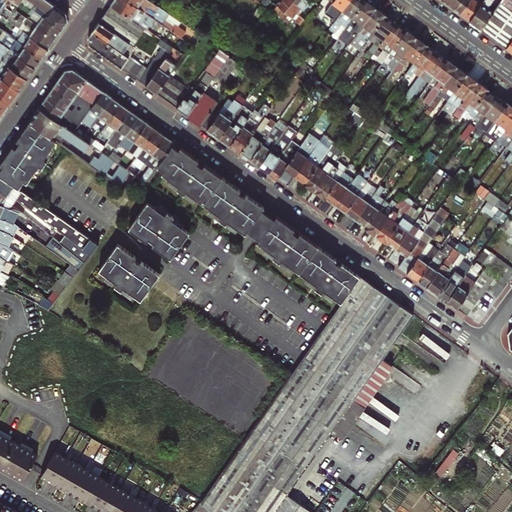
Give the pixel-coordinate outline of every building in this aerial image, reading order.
[(20,0),(6,0),(6,1),(0,9),(0,14),(5,17),(7,19),(20,0)] [(20,0),(32,8),(62,29),(67,21),(66,14),(46,0),(20,0)] [(113,0),(110,4),(144,28),(146,29),(147,30),(150,26),(158,31),(159,29),(162,25),(126,0),(113,0)] [(148,0),(126,0),(162,25),(166,28),(180,38),(184,32),(176,26),(179,21),(148,0)] [(296,12),(281,0),(280,0),(276,5),(272,2),(269,7),(285,21),(289,16),(292,18),(296,12)] [(292,0),(281,0),(296,12),(301,7),(292,0)] [(333,0),(327,9),(338,17),(350,0),(333,0)] [(353,19),(365,2),(362,0),(350,0),(338,17),(332,26),(337,30),(344,20),(349,24),(353,19)] [(468,0),(456,0),(451,8),(459,13),(468,0)] [(468,0),(459,13),(469,21),(481,2),(477,0),(468,0)] [(469,21),(481,30),(492,12),(487,8),(492,0),(482,0),(481,2),(469,21)] [(511,0),(500,0),(492,12),(481,30),(506,48),(511,39),(511,0)] [(374,9),(365,2),(353,19),(357,22),(350,33),(351,34),(354,36),(374,9)] [(110,4),(98,22),(131,45),(132,46),(144,28),(110,4)] [(62,29),(32,8),(29,12),(32,14),(30,16),(39,22),(36,25),(55,38),(62,29)] [(368,40),(385,16),(374,9),(354,36),(349,43),(354,48),(361,39),(366,42),(368,40)] [(21,29),(48,48),(55,38),(36,25),(20,14),(14,24),(21,29)] [(368,40),(378,47),(395,24),(385,16),(368,40)] [(131,45),(98,22),(92,31),(128,57),(129,56),(130,55),(125,52),(131,45)] [(393,48),(405,31),(395,24),(378,47),(388,55),(393,48)] [(42,57),(48,48),(21,29),(18,33),(21,35),(17,40),(35,53),(42,57)] [(5,31),(0,37),(0,42),(35,67),(42,57),(35,53),(17,40),(5,31)] [(128,57),(92,31),(87,37),(89,45),(121,68),(128,57)] [(393,58),(398,62),(416,39),(405,31),(393,48),(398,52),(393,58)] [(345,49),(349,43),(354,36),(351,34),(342,46),(345,49)] [(416,39),(398,62),(386,79),(392,83),(409,60),(414,63),(426,46),(416,39)] [(35,67),(0,42),(0,59),(27,78),(35,67)] [(414,70),(421,75),(436,54),(426,46),(414,63),(406,74),(409,76),(414,70)] [(215,77),(230,57),(220,50),(205,70),(215,77)] [(436,54),(421,75),(419,77),(424,81),(429,84),(434,78),(446,61),(436,54)] [(128,57),(121,68),(139,81),(148,70),(129,56),(128,57)] [(243,66),(230,57),(215,77),(228,87),(243,66)] [(145,85),(156,93),(169,76),(176,66),(165,58),(154,74),(145,85)] [(0,59),(0,75),(19,89),(27,78),(0,59)] [(446,61),(434,78),(438,81),(433,88),(439,92),(456,68),(446,61)] [(443,109),(467,76),(456,68),(439,92),(432,101),(438,105),(443,109)] [(65,70),(60,78),(95,103),(103,91),(72,69),(65,70)] [(139,81),(145,85),(154,74),(148,70),(139,81)] [(186,115),(204,92),(207,88),(203,85),(204,83),(208,77),(202,73),(189,91),(176,108),(186,115)] [(0,75),(0,96),(9,104),(19,89),(0,75)] [(189,91),(169,76),(156,93),(176,108),(189,91)] [(477,83),(467,76),(443,109),(442,109),(452,116),(456,112),(459,107),(477,83)] [(419,77),(409,90),(414,94),(424,81),(419,77)] [(60,78),(53,88),(88,113),(95,103),(60,78)] [(438,81),(434,78),(429,84),(433,88),(438,81)] [(332,90),(321,82),(318,86),(327,92),(329,94),(332,90)] [(470,114),(487,90),(477,83),(459,107),(465,110),(470,114)] [(246,95),(249,97),(255,88),(252,86),(246,95)] [(318,86),(313,92),(323,98),(327,92),(318,86)] [(39,107),(74,132),(83,119),(88,113),(53,88),(39,107)] [(439,92),(433,88),(422,102),(420,109),(424,112),(432,101),(439,92)] [(497,98),(487,90),(470,114),(480,121),(497,98)] [(83,119),(92,125),(112,98),(103,91),(95,103),(88,113),(83,119)] [(217,102),(204,92),(186,115),(201,125),(209,114),(217,102)] [(0,116),(9,104),(0,96),(0,116)] [(238,96),(235,101),(242,106),(245,101),(238,96)] [(112,98),(92,125),(90,127),(100,133),(121,104),(112,98)] [(497,98),(480,121),(484,125),(489,118),(494,122),(506,105),(497,98)] [(219,138),(237,113),(242,106),(235,101),(224,115),(220,112),(215,118),(209,114),(201,125),(219,138)] [(432,101),(424,112),(423,113),(429,117),(438,105),(432,101)] [(252,103),(247,110),(252,113),(254,111),(257,107),(252,103)] [(121,104),(100,133),(104,137),(105,135),(110,138),(129,110),(121,104)] [(349,108),(354,112),(360,115),(363,111),(352,104),(349,108)] [(229,145),(239,153),(257,129),(265,118),(270,110),(263,105),(257,113),(254,111),(252,113),(229,145)] [(495,143),(500,136),(511,119),(511,108),(506,105),(494,122),(489,128),(485,134),(490,137),(485,144),(491,149),(495,143)] [(246,109),(242,106),(237,113),(241,116),(246,109)] [(82,138),(74,132),(39,107),(30,122),(58,141),(125,190),(135,176),(127,170),(118,164),(109,158),(100,151),(91,145),(82,138)] [(459,107),(456,112),(461,116),(465,110),(459,107)] [(219,138),(229,145),(252,113),(247,110),(246,109),(241,116),(237,113),(219,138)] [(116,149),(119,145),(138,117),(129,110),(110,138),(107,142),(116,149)] [(138,117),(119,145),(127,151),(147,123),(138,117)] [(265,118),(257,129),(261,132),(269,121),(265,118)] [(489,118),(484,125),(489,128),(494,122),(489,118)] [(370,123),(376,126),(380,130),(383,126),(373,119),(370,123)] [(511,119),(500,136),(510,144),(511,141),(511,119)] [(257,129),(239,153),(250,160),(266,138),(274,127),(276,125),(269,120),(269,121),(261,132),(257,129)] [(42,168),(47,162),(44,160),(52,149),(58,141),(30,122),(17,140),(18,141),(18,142),(21,144),(16,149),(13,146),(0,164),(0,165),(3,168),(23,182),(26,184),(33,175),(40,166),(42,168)] [(147,123),(127,151),(136,157),(156,129),(147,123)] [(393,133),(383,126),(380,130),(386,133),(390,137),(393,133)] [(279,130),(274,127),(266,138),(271,141),(279,130)] [(140,170),(145,164),(165,136),(156,129),(136,157),(132,163),(140,170)] [(250,160),(258,167),(280,137),(283,133),(279,130),(271,141),(266,138),(250,160)] [(482,139),(472,132),(463,144),(467,147),(473,139),(479,143),(482,139)] [(404,140),(393,133),(390,137),(396,141),(401,144),(404,140)] [(165,136),(145,164),(151,168),(146,174),(140,170),(136,176),(145,183),(158,165),(172,145),(174,142),(165,136)] [(284,151),(289,144),(280,137),(258,167),(268,173),(284,151)] [(103,147),(94,141),(91,145),(100,151),(103,147)] [(507,169),(511,161),(511,141),(510,144),(504,152),(509,156),(502,166),(507,169)] [(289,144),(284,151),(288,154),(295,145),(291,142),(289,144)] [(299,148),(297,151),(301,155),(306,148),(312,152),(313,150),(303,143),(299,148)] [(499,146),(495,143),(491,149),(489,151),(493,154),(499,146)] [(247,230),(262,209),(263,206),(180,146),(178,149),(172,145),(158,165),(163,169),(161,172),(169,178),(178,185),(176,188),(183,193),(186,190),(195,197),(211,208),(220,215),(218,218),(225,224),(228,220),(238,228),(245,233),(247,230)] [(276,179),(284,169),(297,151),(299,148),(295,145),(288,154),(284,151),(268,173),(276,179)] [(297,151),(284,169),(294,176),(312,152),(306,148),(301,155),(297,151)] [(44,160),(47,162),(54,151),(52,149),(44,160)] [(315,190),(332,166),(338,157),(327,149),(322,156),(304,182),(315,190)] [(294,176),(304,182),(322,156),(313,150),(312,152),(294,176)] [(122,159),(113,152),(109,158),(118,164),(122,159)] [(437,159),(427,152),(422,159),(432,166),(437,159)] [(368,168),(363,165),(352,181),(362,188),(367,181),(362,177),(368,168)] [(35,177),(42,168),(40,166),(33,175),(35,177)] [(342,174),(332,166),(315,190),(325,198),(342,174)] [(23,182),(3,168),(1,171),(0,171),(0,176),(18,188),(21,185),(23,182)] [(342,174),(325,198),(335,205),(352,181),(342,174)] [(61,230),(91,251),(98,243),(18,188),(0,176),(0,189),(26,206),(37,213),(61,230)] [(167,181),(176,188),(178,185),(169,178),(167,181)] [(352,181),(335,205),(345,212),(362,188),(352,181)] [(373,195),(362,188),(345,212),(355,219),(373,195)] [(0,189),(0,204),(21,214),(23,215),(32,221),(37,213),(26,206),(0,189)] [(186,190),(183,193),(193,200),(195,197),(186,190)] [(365,226),(384,199),(375,192),(373,195),(355,219),(365,226)] [(389,203),(384,199),(365,226),(376,234),(393,210),(400,200),(394,195),(389,203)] [(492,208),(497,201),(488,195),(483,202),(492,208)] [(164,213),(155,207),(147,201),(128,227),(145,240),(148,237),(154,241),(152,243),(156,245),(155,247),(169,258),(188,231),(181,225),(171,219),(173,216),(166,211),(164,213)] [(0,217),(6,220),(8,216),(17,221),(21,214),(0,204),(0,217)] [(157,204),(155,207),(164,213),(166,211),(157,204)] [(425,207),(419,215),(430,223),(435,215),(425,207)] [(209,212),(218,218),(220,215),(211,208),(209,212)] [(260,239),(275,219),(268,214),(262,209),(247,230),(253,234),(260,239)] [(398,214),(393,210),(376,234),(386,241),(397,224),(393,221),(398,214)] [(497,211),(491,220),(499,226),(506,217),(504,216),(497,211)] [(406,272),(420,254),(444,220),(436,214),(435,215),(430,223),(418,239),(406,255),(398,267),(406,272)] [(8,216),(6,220),(15,224),(17,221),(8,216)] [(182,223),(173,216),(171,219),(181,225),(182,223)] [(275,219),(260,239),(258,242),(265,248),(275,255),(272,258),(280,263),(282,260),(292,267),(308,279),(317,285),(315,289),(322,294),(324,290),(334,298),(342,303),(360,276),(341,263),(339,266),(334,262),(336,259),(300,233),(298,236),(293,232),(295,229),(277,216),(275,219)] [(0,230),(10,235),(13,237),(18,226),(15,224),(6,220),(0,217),(0,230)] [(511,222),(511,221),(507,218),(499,229),(504,233),(511,222)] [(228,220),(225,224),(235,231),(238,228),(228,220)] [(403,228),(397,224),(386,241),(396,248),(413,224),(407,221),(403,228)] [(413,224),(396,248),(406,255),(418,239),(413,235),(420,225),(415,222),(413,224)] [(0,243),(9,247),(13,237),(10,235),(0,230),(0,243)] [(91,251),(61,230),(56,238),(86,259),(91,251)] [(145,240),(155,247),(156,245),(152,243),(154,241),(148,237),(145,240)] [(86,259),(56,238),(49,247),(69,259),(80,267),(86,259)] [(426,287),(453,248),(455,246),(448,242),(439,254),(437,252),(417,280),(426,287)] [(22,256),(9,247),(0,243),(0,255),(2,257),(6,259),(16,266),(22,256)] [(132,259),(135,255),(117,243),(98,268),(106,274),(115,280),(113,284),(120,290),(123,286),(132,293),(140,298),(158,273),(144,262),(143,264),(138,261),(137,262),(132,259)] [(423,256),(420,254),(406,272),(417,280),(437,252),(433,250),(430,247),(423,256)] [(263,251),(272,258),(275,255),(265,248),(263,251)] [(459,253),(453,248),(426,287),(437,295),(454,271),(449,267),(459,253)] [(477,260),(482,264),(490,253),(485,249),(477,260)] [(490,253),(482,264),(487,267),(487,268),(495,257),(490,253)] [(144,262),(135,255),(132,259),(137,262),(138,261),(143,264),(144,262)] [(500,260),(495,257),(487,268),(492,271),(500,260)] [(74,275),(80,267),(69,259),(63,268),(74,275)] [(282,260),(280,263),(290,271),(292,267),(282,260)] [(500,260),(492,271),(498,275),(506,264),(500,260)] [(446,301),(466,273),(467,272),(462,268),(464,265),(461,262),(454,271),(437,295),(446,301)] [(511,268),(506,264),(498,275),(503,279),(511,268)] [(492,271),(487,268),(487,267),(483,272),(494,280),(498,275),(492,271)] [(74,275),(63,268),(56,278),(67,284),(74,275)] [(511,268),(503,279),(508,283),(511,277),(511,268)] [(11,277),(2,272),(0,274),(0,283),(5,286),(11,277)] [(494,280),(483,272),(479,277),(490,285),(494,280)] [(477,281),(466,273),(446,301),(456,308),(461,303),(464,297),(468,293),(472,288),(475,283),(477,281)] [(104,277),(113,284),(115,280),(106,274),(104,277)] [(310,511),(285,493),(330,430),(354,397),(376,365),(412,314),(360,276),(342,303),(290,376),(201,503),(213,511),(310,511)] [(477,281),(475,283),(486,291),(490,285),(479,277),(477,281)] [(56,278),(50,287),(54,289),(60,293),(67,284),(56,278)] [(317,285),(308,279),(305,282),(315,289),(317,285)] [(472,288),(482,296),(486,291),(475,283),(472,288)] [(130,297),(132,293),(123,286),(120,290),(130,297)] [(472,288),(468,293),(479,300),(482,296),(472,288)] [(54,289),(48,298),(53,301),(60,293),(54,289)] [(332,301),(334,298),(324,290),(322,294),(332,301)] [(464,297),(475,305),(479,300),(468,293),(464,297)] [(44,296),(39,304),(48,308),(53,301),(48,298),(44,296)] [(464,297),(461,303),(471,310),(475,305),(464,297)] [(456,308),(467,316),(471,310),(461,303),(456,308)] [(354,397),(330,430),(344,440),(368,406),(354,397)] [(0,467),(2,468),(4,465),(17,442),(12,439),(14,437),(7,433),(4,439),(0,446),(0,467)] [(13,475),(14,473),(26,451),(30,446),(24,442),(22,445),(17,442),(4,465),(2,468),(13,475)] [(27,478),(40,456),(34,453),(36,449),(30,446),(26,451),(14,473),(13,475),(25,482),(27,478)] [(455,459),(461,451),(455,446),(435,471),(449,482),(463,464),(455,459)] [(57,452),(44,474),(42,477),(54,484),(55,483),(66,462),(68,459),(63,456),(57,452)] [(67,487),(79,465),(75,462),(68,459),(66,462),(55,483),(54,484),(65,490),(67,487)] [(75,496),(76,495),(88,475),(90,471),(85,469),(79,465),(67,487),(65,490),(75,496)] [(316,465),(298,492),(318,506),(337,480),(316,465)] [(88,499),(101,478),(96,475),(90,471),(88,475),(76,495),(75,496),(86,503),(88,499)] [(106,481),(101,478),(88,499),(86,503),(97,509),(98,507),(109,487),(111,484),(106,481)] [(109,487),(98,507),(97,509),(102,511),(109,511),(110,511),(122,490),(117,487),(111,484),(109,487)] [(124,511),(131,500),(133,496),(128,493),(122,490),(110,511),(109,511),(124,511)] [(138,511),(144,502),(139,500),(133,496),(131,500),(124,511),(138,511)] [(153,511),(155,509),(150,506),(144,502),(138,511),(153,511)] [(3,503),(0,508),(0,511),(10,511),(12,508),(3,503)]
